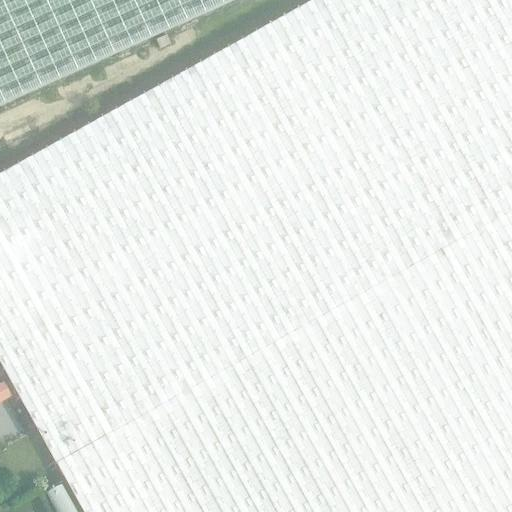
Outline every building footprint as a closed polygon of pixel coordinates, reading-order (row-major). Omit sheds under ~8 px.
[(511,511),(511,0),(313,0),(0,174),(0,230),(112,432),(56,464),(82,511),(511,511)] [(0,0),(0,105),(233,0),(0,0)] [(0,129),(0,152),(39,135),(31,116),(0,129)] [(0,235),(0,362),(55,460),(109,430),(0,235)] [(4,382),(0,383),(0,402),(12,396),(4,382)] [(31,427),(11,439),(31,475),(51,463),(31,427)] [(59,511),(79,511),(64,482),(48,491),(59,511)]
